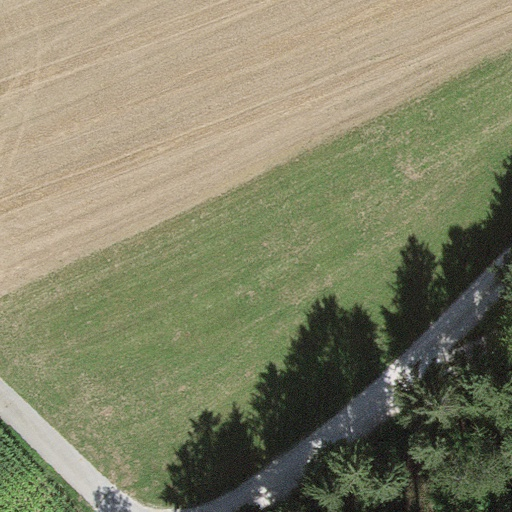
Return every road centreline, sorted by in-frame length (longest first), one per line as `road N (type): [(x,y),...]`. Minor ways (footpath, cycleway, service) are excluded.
road 1 (track): [(227,511),(433,361),(511,274)]
road 2 (track): [(104,511),(0,405)]
